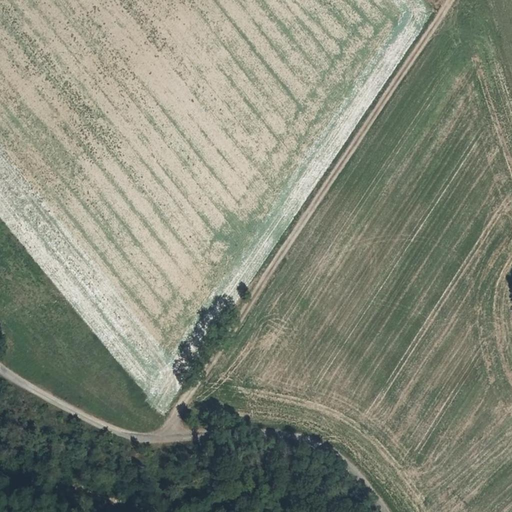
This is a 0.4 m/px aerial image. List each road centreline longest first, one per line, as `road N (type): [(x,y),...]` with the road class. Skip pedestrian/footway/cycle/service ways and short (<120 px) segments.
road 1 (track): [(175,432),(182,403),(450,0)]
road 2 (track): [(390,511),(345,460),(236,435),(139,438),(107,429),(35,391),(0,361)]
